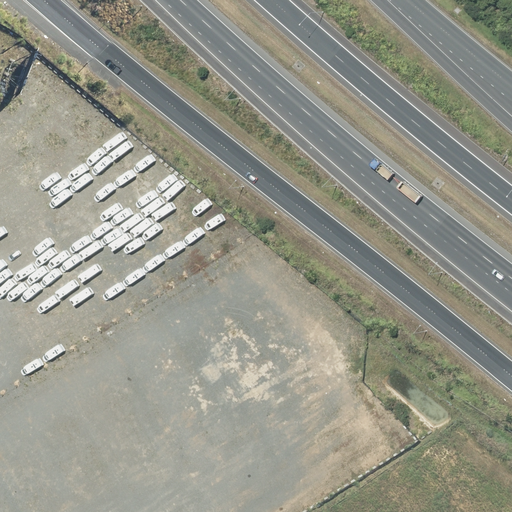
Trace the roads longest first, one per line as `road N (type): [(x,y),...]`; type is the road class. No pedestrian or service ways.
road 1 (trunk): [(511,375),(42,0)]
road 2 (motorway): [(270,0),(511,201)]
road 3 (motorway): [(369,172),(173,0)]
road 4 (motorway): [(511,297),(369,172)]
road 5 (motorway): [(511,283),(369,172)]
road 6 (motorway): [(392,0),(511,111)]
road 7 (trunk): [(407,0),(511,85)]
